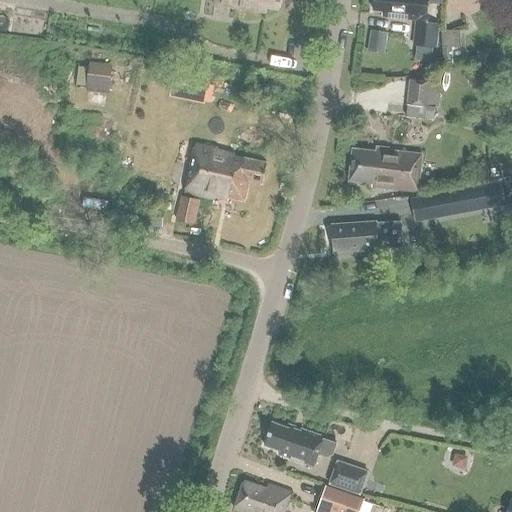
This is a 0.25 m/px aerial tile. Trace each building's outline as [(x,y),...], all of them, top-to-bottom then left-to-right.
[(213,0),(213,4),(265,12),(266,7),(277,9),(278,0),(213,0)] [(375,0),(374,11),(385,12),(384,17),(414,20),(414,17),(427,18),(428,0),(375,0)] [(416,46),(437,48),(439,24),(418,22),(416,46)] [(369,49),(387,52),(391,33),(373,29),(369,49)] [(464,31),(442,31),(442,48),(455,48),(465,48),(464,31)] [(89,63),(85,92),(108,95),(112,66),(89,63)] [(187,100),(204,104),(209,82),(191,79),(187,100)] [(429,82),(410,80),(407,104),(427,106),(429,82)] [(406,114),(408,106),(383,101),(381,109),(406,114)] [(486,110),(485,133),(504,134),(505,111),(486,110)] [(216,148),(195,143),(184,192),(211,198),(212,194),(242,200),(246,181),(262,184),(266,163),(215,152),(216,148)] [(418,191),(422,155),(377,150),(375,152),(353,149),(349,181),(371,184),(372,187),(418,191)] [(478,201),(502,196),(499,183),(432,196),(436,217),(480,208),(478,201)] [(199,200),(181,196),(177,219),(194,222),(199,200)] [(377,244),(402,242),(401,223),(375,224),(375,223),(332,226),(334,253),(377,251),(377,244)] [(288,429),(273,424),(265,446),(281,452),(279,455),(315,468),(319,456),(327,459),(333,456),(338,442),(301,429),(301,432),(295,430),(296,427),(290,425),(288,429)] [(455,468),(470,470),(471,456),(456,454),(455,468)] [(338,461),(331,484),(361,494),(369,471),(338,461)] [(284,511),(291,491),(268,484),(267,489),(244,481),(235,509),(243,511),(284,511)] [(325,486),(316,511),(359,511),(364,500),(325,486)]
